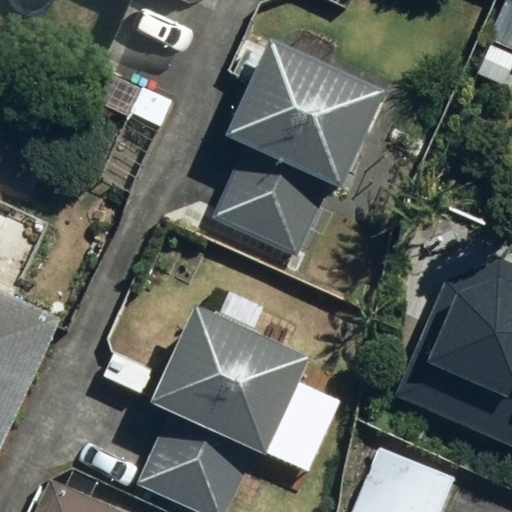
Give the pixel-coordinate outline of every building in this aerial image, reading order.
[(147,11),(123,0),(73,0),(59,29),(123,60),(147,11)] [(511,2),(476,74),(505,89),(511,75),(511,2)] [(389,98),(253,36),(233,80),(253,88),(227,145),(242,152),(208,225),(299,266),(332,194),(343,200),(389,98)] [(401,400),(511,450),(511,268),(509,268),(504,267),(499,267),(494,268),(489,268),(485,269),(480,270),(475,272),(471,273),(467,275),(462,278),(458,280),(454,283),(401,400)] [(0,460),(62,323),(0,294),(0,460)] [(315,367),(202,316),(158,416),(169,421),(140,488),(194,511),(227,511),(252,458),(271,466),(315,367)] [(381,445),(352,511),(443,511),(458,477),(381,445)] [(111,511),(53,486),(40,511),(111,511)]
